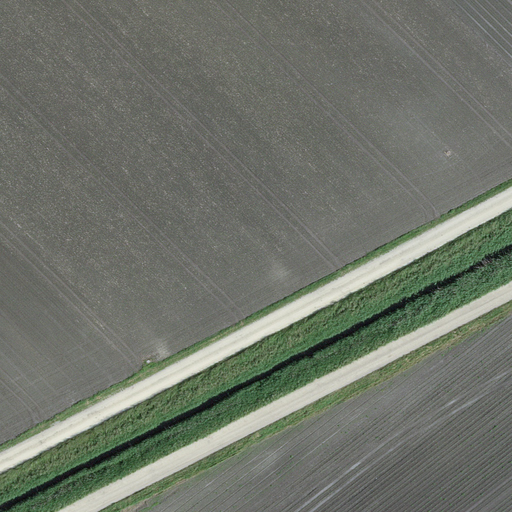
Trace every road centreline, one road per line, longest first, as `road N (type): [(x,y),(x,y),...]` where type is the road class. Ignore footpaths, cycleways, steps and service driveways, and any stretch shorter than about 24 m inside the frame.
road 1 (track): [(511,187),(0,449)]
road 2 (track): [(70,511),(511,292)]
